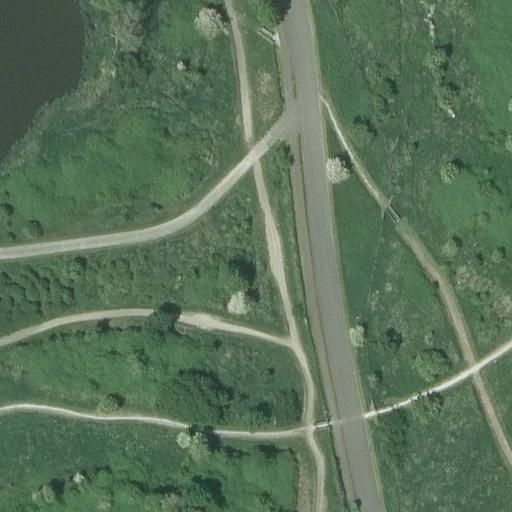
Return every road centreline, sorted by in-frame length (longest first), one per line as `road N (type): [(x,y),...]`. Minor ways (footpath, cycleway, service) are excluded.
road 1 (unknown): [(309,433),(309,385),(296,351),(229,323),(177,314),(82,315),(0,345)]
road 2 (unknown): [(296,351),(254,157),(233,0)]
